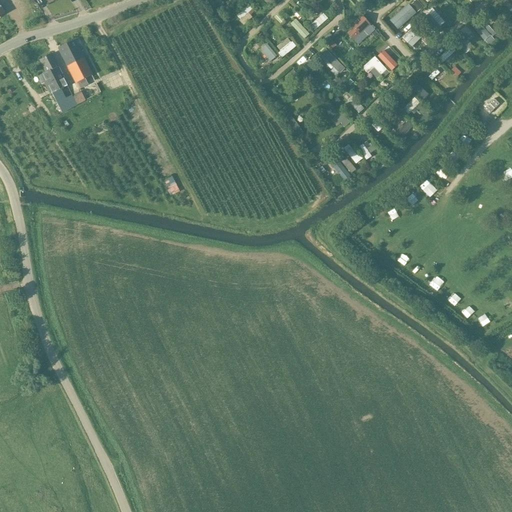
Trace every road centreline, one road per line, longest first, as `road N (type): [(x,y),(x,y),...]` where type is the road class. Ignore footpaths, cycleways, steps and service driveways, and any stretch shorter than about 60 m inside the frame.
road 1 (track): [(511,394),(317,238),(426,151),(511,50)]
road 2 (unclassified): [(0,167),(48,352),(126,511)]
road 3 (tertiary): [(0,48),(131,0)]
road 4 (unknown): [(329,148),(418,57)]
